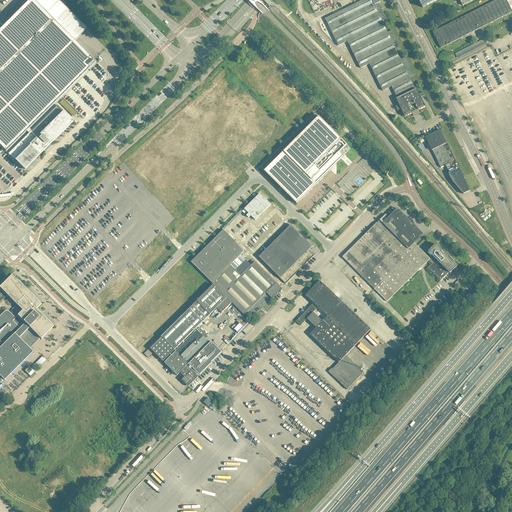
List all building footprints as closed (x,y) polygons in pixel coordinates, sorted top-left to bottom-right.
[(31,130),(29,128),(95,63),(74,41),(87,28),(58,0),(29,0),(0,29),(0,145),(6,152),(27,131),(29,133),(31,130)] [(388,21),(379,4),(374,6),(371,0),(363,0),(325,19),(338,46),(347,41),(383,24),(388,21)] [(441,48),(448,44),(511,11),(506,0),(495,0),(433,32),(441,48)] [(401,48),(392,30),(387,33),(383,24),(347,41),(360,68),(369,64),(396,51),(401,48)] [(77,44),(82,48),(87,43),(82,38),(77,44)] [(483,42),(459,52),(460,57),(462,56),(461,54),(467,52),(467,51),(472,49),(473,51),(485,46),(483,42)] [(414,75),(405,57),(401,60),(396,51),(369,64),(382,91),(391,86),(396,96),(401,93),(408,89),(414,87),(409,78),(414,75)] [(85,77),(71,89),(82,101),(84,99),(89,104),(104,90),(100,86),(94,91),(86,82),(88,80),(85,77)] [(425,107),(421,98),(424,97),(425,97),(425,96),(423,93),(419,95),(416,89),(409,92),(408,89),(401,93),(403,95),(396,99),(405,117),(425,107)] [(9,154),(22,167),(24,169),(44,149),(45,150),(50,145),(49,144),(73,120),(63,111),(57,105),(9,154)] [(261,167),(264,171),(280,187),(282,189),(285,192),(286,193),(297,204),(297,203),(322,177),(322,173),(326,173),(333,166),(333,163),(336,163),(337,163),(341,159),(344,156),(345,155),(351,149),(342,140),(341,139),(339,137),(315,113),(313,116),(311,117),(265,164),(261,167)] [(470,191),(459,168),(458,168),(456,164),(457,164),(447,143),(440,130),(425,137),(432,151),(432,150),(441,167),(446,165),(449,172),(449,173),(453,182),(463,194),(470,191)] [(260,194),(242,211),(244,213),(246,211),(249,213),(246,216),(249,218),(251,216),(255,220),(270,205),(260,194)] [(427,255),(411,240),(418,232),(415,229),(412,226),(411,225),(413,224),(410,225),(409,224),(410,224),(410,223),(410,222),(409,221),(408,221),(408,222),(406,221),(408,219),(407,219),(407,220),(406,220),(406,219),(405,219),(402,216),(403,216),(402,216),(399,213),(397,215),(394,212),(396,210),(389,217),(385,214),(343,257),(350,264),(387,302),(407,281),(429,260),(425,257),(427,255)] [(266,264),(285,284),(313,255),(308,250),(312,246),(290,225),(258,257),(266,264)] [(282,289),(276,283),(248,256),(247,256),(244,259),(240,254),(244,251),(223,230),(191,262),(193,264),(248,318),(249,317),(250,316),(251,317),(259,310),(261,308),(271,298),(272,299),(273,298),(282,289)] [(446,274),(440,268),(438,270),(434,265),(434,264),(438,260),(449,271),(449,272),(455,266),(454,266),(435,247),(427,255),(425,257),(429,260),(432,263),(428,267),(427,268),(440,281),(447,274),(446,274)] [(53,326),(42,314),(40,312),(36,309),(41,304),(12,275),(0,286),(0,302),(7,295),(22,310),(21,312),(17,315),(15,318),(9,312),(9,311),(8,311),(7,311),(6,311),(5,311),(4,311),(4,312),(3,312),(0,315),(0,375),(3,379),(4,380),(5,379),(9,375),(11,373),(13,372),(22,363),(23,361),(25,360),(26,358),(28,357),(29,355),(33,352),(28,347),(39,337),(41,339),(53,326)] [(354,376),(339,362),(371,329),(320,281),(305,295),(305,296),(310,300),(313,303),(305,311),(303,309),(302,311),(304,313),(296,321),(301,326),(318,307),(327,316),(309,334),(339,362),(332,369),(331,368),(328,372),(347,389),(363,373),(363,372),(360,369),(357,373),(354,376)] [(222,352),(211,341),(210,343),(207,341),(204,338),(197,330),(195,329),(210,315),(217,308),(221,313),(232,303),(214,285),(161,337),(162,337),(150,348),(164,363),(177,375),(178,374),(189,385),(196,378),(199,375),(200,375),(212,362),(222,352)] [(360,318),(363,315),(342,295),(339,298),(360,318)] [(15,306),(12,309),(17,315),(21,312),(15,306)] [(145,340),(152,333),(132,314),(123,323),(140,339),(142,337),(145,340)] [(239,323),(236,325),(233,328),(238,333),(244,327),(239,323)] [(200,327),(197,330),(204,338),(207,341),(210,338),(200,327)] [(212,402),(208,398),(204,402),(208,406),(212,402)] [(335,428),(343,419),(337,414),(329,423),(335,428)]
